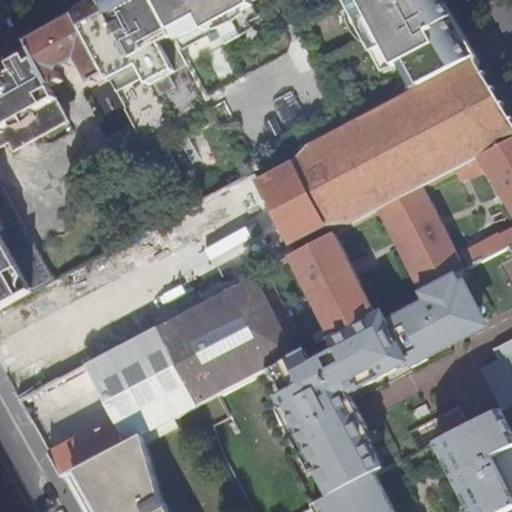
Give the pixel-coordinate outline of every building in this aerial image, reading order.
[(184,140),(110,0),(101,0),(75,14),(106,72),(150,157),(184,140)] [(220,121),(155,0),(110,0),(184,140),(220,121)] [(155,0),(220,121),(250,179),(479,59),(442,0),(155,0)] [(106,72),(75,14),(27,41),(32,49),(52,88),(63,82),(60,75),(62,68),(67,66),(69,68),(75,65),(75,61),(79,60),(79,61),(78,62),(88,81),(106,72)] [(52,88),(32,49),(5,63),(6,66),(6,69),(4,72),(1,75),(0,74),(0,309),(54,281),(3,188),(0,189),(0,147),(10,142),(15,150),(70,121),(52,88)] [(479,59),(250,179),(174,218),(188,245),(203,238),(215,232),(243,217),(269,269),(310,248),(311,249),(511,143),(511,113),(502,97),(479,59)] [(507,249),(511,246),(511,143),(311,249),(310,248),(269,269),(265,272),(271,284),(296,270),(327,330),(301,343),(305,352),(306,353),(330,341),(376,317),(422,293),(453,277),(507,249)] [(243,217),(215,232),(242,283),(265,272),(269,269),(243,217)] [(180,316),(88,365),(115,422),(128,446),(144,438),(270,371),(305,352),(301,343),(271,284),(265,272),(242,283),(198,306),(180,316)] [(477,324),(453,277),(422,293),(426,302),(381,325),(376,317),(330,341),(336,352),(312,364),(306,353),(305,352),(270,371),(278,387),(275,389),(282,402),(276,406),(282,418),(285,417),(292,430),(285,433),(301,465),(308,461),(315,474),(312,476),(327,503),(379,476),(381,475),(367,448),(364,449),(357,436),(364,432),(344,394),(355,388),(357,391),(394,371),(393,369),(404,363),(407,370),(424,361),(420,354),(431,348),(432,350),(445,344),(443,341),(477,324)] [(172,299),(180,316),(198,306),(190,290),(172,299)] [(511,343),(496,352),(499,358),(511,381),(511,343)] [(511,381),(499,358),(479,368),(500,408),(511,401),(511,381)] [(473,511),(505,511),(511,509),(511,500),(490,460),(511,448),(511,435),(500,413),(438,445),(473,511)] [(115,422),(50,457),(63,481),(76,474),(128,446),(115,422)] [(128,446),(76,474),(97,511),(171,511),(165,500),(144,438),(128,446)] [(511,500),(511,448),(490,460),(511,500)] [(397,511),(379,476),(327,503),(331,511),(397,511)]
